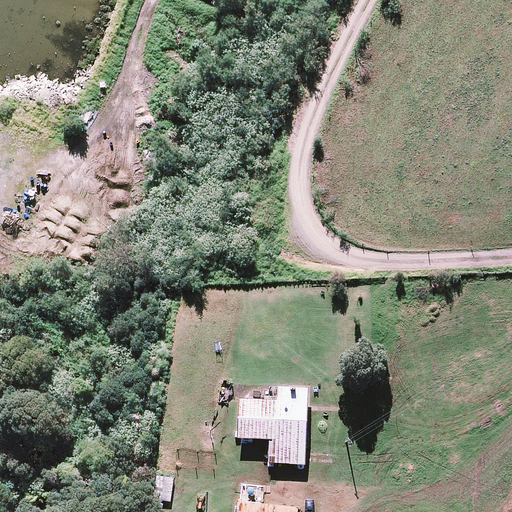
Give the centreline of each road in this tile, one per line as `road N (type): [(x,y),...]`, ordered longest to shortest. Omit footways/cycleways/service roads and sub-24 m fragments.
road 1 (track): [(511,256),(378,261),(334,248),(306,215),(300,164),(309,128),(368,0)]
road 2 (track): [(148,0),(102,122),(17,181)]
road 3 (track): [(511,405),(419,447),(385,448),(352,430)]
